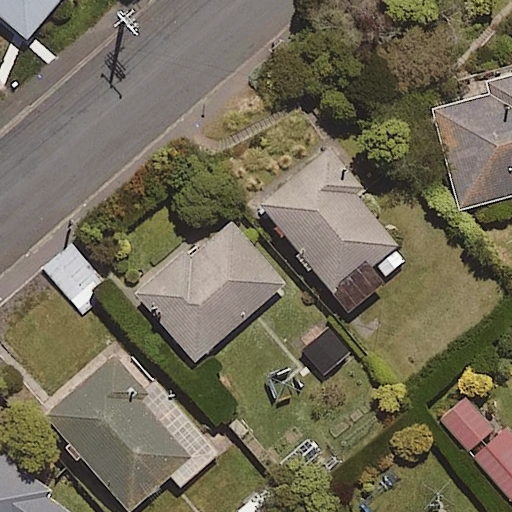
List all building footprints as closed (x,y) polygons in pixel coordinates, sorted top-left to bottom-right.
[(47,0),(0,0),(0,7),(23,28),(47,0)] [(511,185),(511,60),(481,69),(485,84),(432,98),(458,199),(511,185)] [(410,253),(322,143),(257,195),(345,305),(410,253)] [(286,279),(231,209),(190,241),(187,237),(132,280),(193,357),(286,279)] [(70,235),(38,264),(84,316),(116,287),(70,235)] [(348,345),(327,323),(301,346),(322,369),(348,345)] [(140,379),(110,344),(42,401),(127,504),(169,469),(179,481),(218,448),(152,369),(140,379)] [(511,419),(507,413),(495,424),(460,385),(436,405),(511,492),(511,419)] [(79,511),(83,508),(0,446),(0,511),(79,511)] [(235,506),(239,511),(272,511),(289,499),(272,478),(235,506)]
